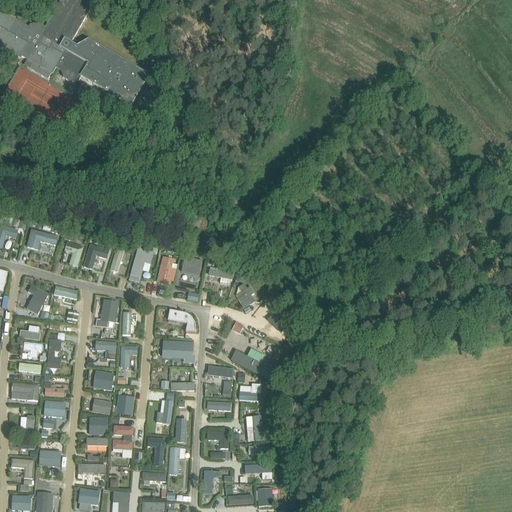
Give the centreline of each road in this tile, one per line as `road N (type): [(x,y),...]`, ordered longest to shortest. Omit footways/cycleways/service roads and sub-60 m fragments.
road 1 (track): [(511,326),(314,362)]
road 2 (unknown): [(0,201),(194,239)]
